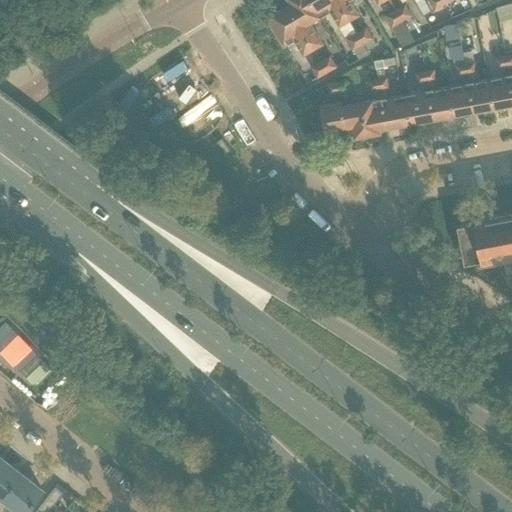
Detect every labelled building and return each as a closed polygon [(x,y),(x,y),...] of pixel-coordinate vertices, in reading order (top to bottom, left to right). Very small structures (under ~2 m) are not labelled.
[(287,0),(290,5),(286,7),(312,51),(322,45),(310,25),(319,19),(308,0),(287,0)] [(334,0),(308,0),(319,19),(330,13),(339,28),(348,23),(334,0)] [(334,0),(347,22),(348,22),(359,15),(351,1),(352,0),(334,0)] [(441,0),(428,0),(435,11),(445,5),(441,0)] [(511,4),(496,9),(498,17),(499,22),(511,17),(511,4)] [(405,5),(395,10),(401,22),(402,22),(411,16),(405,5)] [(312,51),(286,7),(266,19),(283,47),(293,41),(302,57),(312,51)] [(394,11),(385,16),(402,47),(413,42),(402,22),(401,22),(395,10),(394,11)] [(348,23),(339,28),(346,40),(345,40),(352,51),(358,61),(367,55),(365,53),(355,34),(348,23)] [(456,25),(446,27),(448,39),(458,37),(456,25)] [(365,27),(355,34),(365,53),(377,45),(372,38),(365,27)] [(330,57),(319,63),(326,75),(337,68),(330,57)] [(503,77),(488,80),(494,108),(511,104),(511,94),(505,57),(494,59),(496,70),(501,69),(503,77)] [(394,58),(374,62),(375,67),(376,68),(378,79),(378,81),(386,80),(385,78),(385,76),(383,67),(383,66),(395,64),(394,58)] [(473,63),(465,65),(474,112),(494,108),(488,80),(485,62),(473,65),(473,63)] [(319,63),(310,68),(317,80),(326,75),(319,63)] [(458,86),(448,87),(453,116),(474,112),(465,65),(454,67),(456,77),(458,86)] [(433,71),(424,72),(433,120),(453,116),(448,87),(432,90),(431,82),(435,81),(433,71)] [(409,107),(413,123),(433,120),(424,72),(415,74),(416,85),(421,84),(423,92),(405,96),(402,96),(404,108),(407,108),(409,107)] [(404,108),(402,96),(385,99),(383,91),(388,90),(386,80),(378,81),(377,81),(386,128),(407,124),(409,124),(413,123),(409,107),(407,108),(404,108)] [(336,83),(346,136),(353,135),(354,138),(367,135),(360,102),(345,105),(343,92),(347,91),(345,81),(336,83)] [(375,99),(360,102),(367,135),(379,133),(379,130),(386,128),(377,81),(367,83),(369,94),(374,93),(375,99)] [(345,136),(346,136),(336,83),(327,84),(329,94),(333,94),(335,103),(319,106),(324,135),(344,131),(345,136)] [(481,263),(511,257),(511,214),(474,222),(474,223),(457,227),(464,265),(481,261),(481,263)] [(0,498),(2,500),(21,475),(20,475),(19,476),(0,461),(0,498)] [(21,475),(2,500),(17,511),(27,511),(43,493),(42,492),(41,493),(20,477),(21,476),(21,475)] [(55,487),(47,497),(54,504),(63,493),(55,487)] [(47,497),(38,509),(41,511),(47,511),(54,504),(47,497)]
